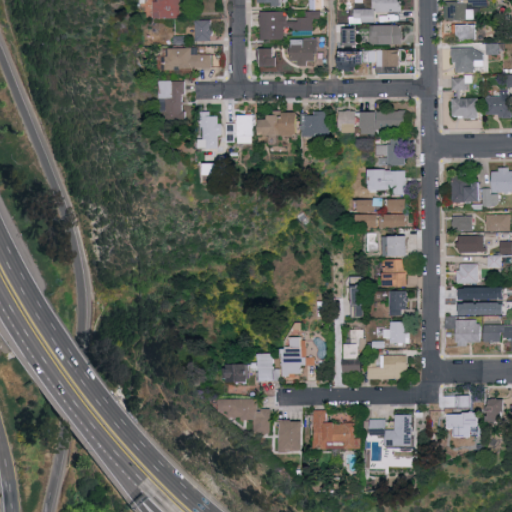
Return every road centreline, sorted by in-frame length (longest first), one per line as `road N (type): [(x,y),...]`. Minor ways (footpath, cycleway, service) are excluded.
road 1 (motorway): [(49,511),(82,354),(78,264),(0,50)]
road 2 (residential): [(435,374),(430,0)]
road 3 (residential): [(196,90),(432,90)]
road 4 (residential): [(278,403),(429,401),(436,391)]
road 5 (motorway): [(210,511),(113,414)]
road 6 (motorway): [(113,414),(42,314)]
